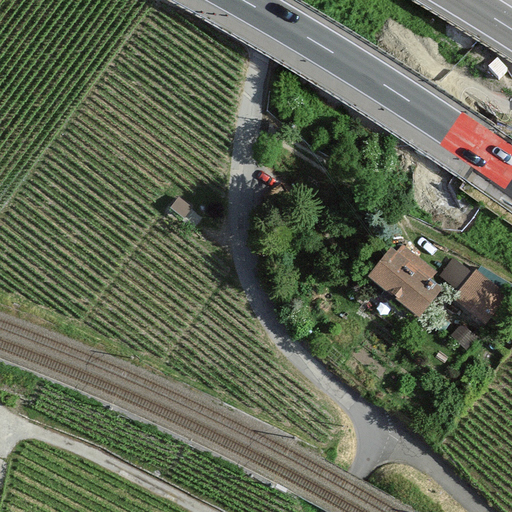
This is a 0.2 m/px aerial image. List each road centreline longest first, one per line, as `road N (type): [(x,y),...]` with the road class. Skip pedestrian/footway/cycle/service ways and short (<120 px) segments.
road 1 (unclassified): [(368,421),(277,336),(240,247),(265,0)]
road 2 (motorway): [(243,0),(511,168)]
road 3 (track): [(252,125),(413,227),(511,276)]
road 4 (track): [(206,511),(16,421)]
